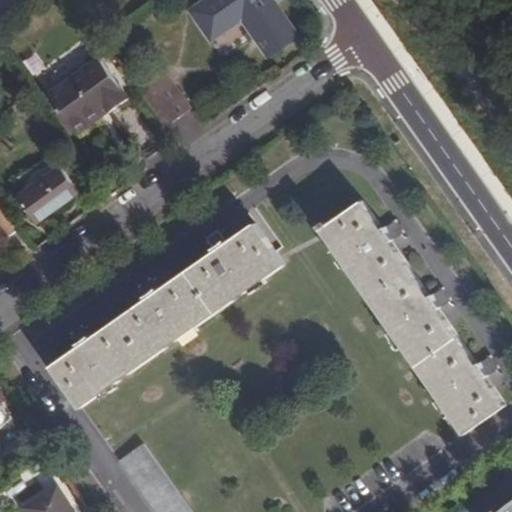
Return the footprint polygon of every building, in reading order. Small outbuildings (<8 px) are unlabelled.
[(267,0),(212,0),(191,15),(211,43),(240,22),(267,59),(296,38),(267,0)] [(45,98),(70,132),(103,108),(107,114),(127,100),(98,60),(45,98)] [(137,93),(145,104),(168,86),(160,76),(137,93)] [(145,104),(164,130),(188,112),(168,86),(145,104)] [(74,138),(107,114),(103,108),(70,132),(74,138)] [(49,155),(17,179),(26,191),(16,198),(35,224),(77,193),(49,155)] [(0,243),(18,231),(0,206),(0,243)] [(321,236),(460,430),(467,440),(508,410),(363,206),(321,236)] [(56,373),(85,414),(287,271),(258,230),(56,373)] [(188,511),(145,450),(122,467),(153,511),(188,511)] [(24,511),(71,511),(55,488),(23,509),(24,511)]
